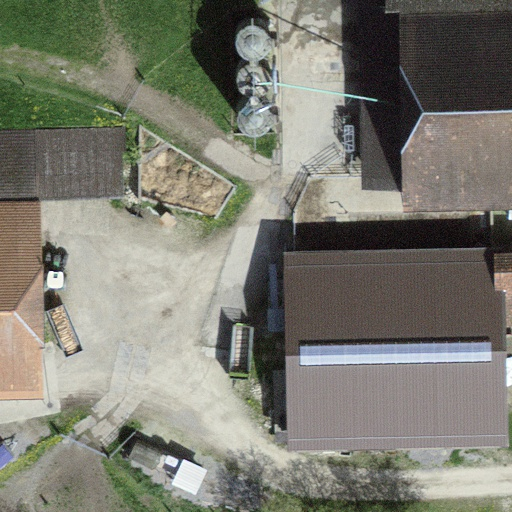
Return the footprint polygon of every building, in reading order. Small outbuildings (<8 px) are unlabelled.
[(258,0),(258,14),(332,14),(331,0),(258,0)] [(511,0),(388,0),(389,25),(368,25),(370,173),(491,171),(491,198),(511,197),(511,0)] [(0,362),(20,363),(17,180),(118,177),(117,159),(115,159),(115,131),(0,132),(0,362)] [(297,438),(497,434),(494,254),(294,258),(297,438)] [(504,311),(511,310),(511,264),(503,265),(504,311)]
